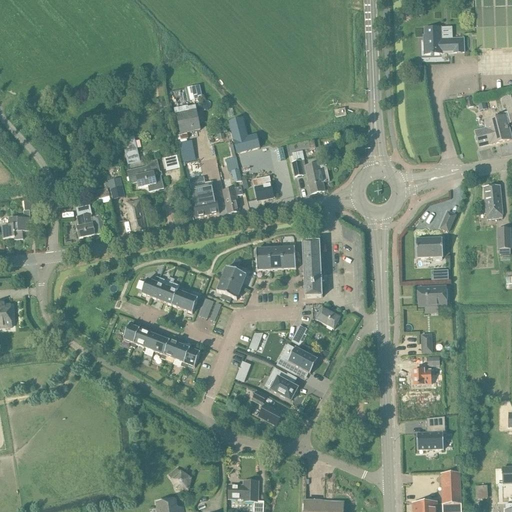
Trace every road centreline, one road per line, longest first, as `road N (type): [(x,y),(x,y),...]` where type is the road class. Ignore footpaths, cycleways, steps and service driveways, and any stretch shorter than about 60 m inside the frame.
road 1 (tertiary): [(49,258),(327,202)]
road 2 (residential): [(195,416),(50,324),(42,293),(49,258)]
road 3 (secondary): [(379,170),(369,0)]
road 4 (unclassified): [(49,258),(55,198),(48,176),(0,114)]
road 5 (secondary): [(391,485),(383,325)]
road 6 (residential): [(298,451),(368,325)]
road 7 (residential): [(327,202),(332,301),(368,325)]
